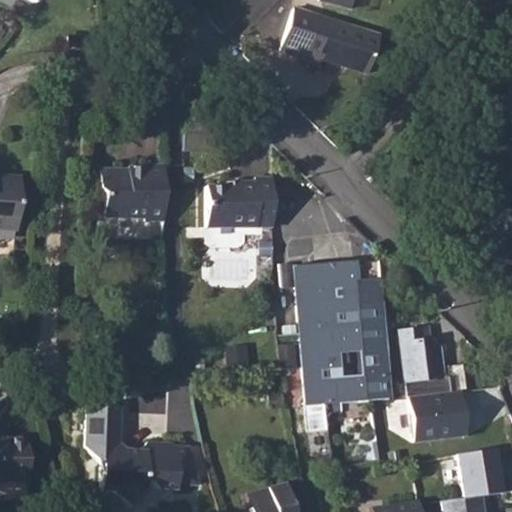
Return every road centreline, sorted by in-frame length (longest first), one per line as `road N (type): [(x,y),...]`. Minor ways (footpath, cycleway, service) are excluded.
road 1 (unknown): [(101,68),(82,135),(65,389)]
road 2 (residential): [(321,183),(482,331),(511,374)]
road 3 (unknown): [(158,69),(176,220),(177,328)]
road 4 (residential): [(321,183),(378,142),(410,96),(434,0)]
road 5 (residential): [(0,81),(158,69),(194,44)]
road 6 (residential): [(194,44),(321,183)]
